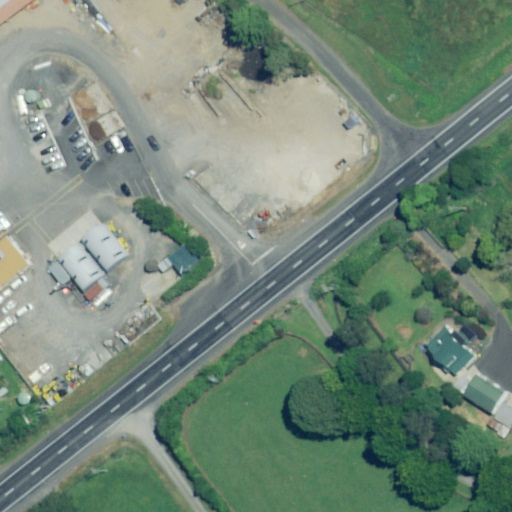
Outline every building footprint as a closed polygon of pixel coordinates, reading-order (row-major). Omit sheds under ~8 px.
[(0,0),(0,20),(27,0),(0,0)] [(98,219),(49,257),(75,289),(124,251),(98,219)] [(0,283),(25,264),(3,236),(0,237),(0,283)] [(205,263),(189,245),(163,267),(169,274),(179,266),(188,277),(205,263)] [(474,342),(454,322),(430,346),(461,377),(480,358),(469,347),(474,342)] [(457,390),(470,398),(498,415),(511,395),(483,377),(478,383),(466,376),(457,390)] [(32,392),(23,379),(15,385),(24,398),(32,392)] [(500,436),(507,440),(511,432),(511,406),(508,404),(498,421),(495,419),(490,427),(501,434),(500,436)]
